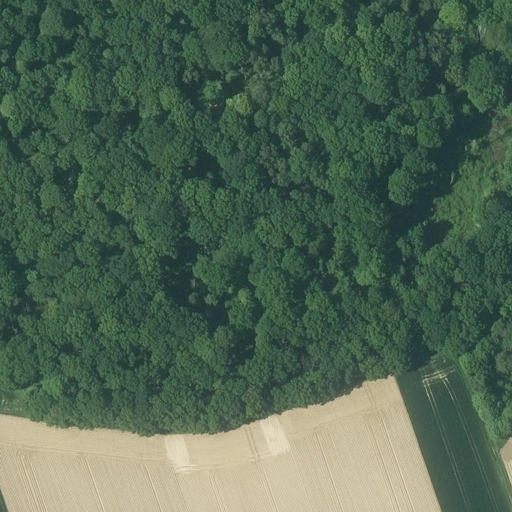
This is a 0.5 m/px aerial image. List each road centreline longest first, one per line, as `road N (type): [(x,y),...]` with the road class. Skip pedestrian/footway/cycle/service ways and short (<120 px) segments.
road 1 (track): [(0,415),(170,438),(452,359),(464,366),(493,448)]
road 2 (track): [(109,0),(257,178),(445,359)]
road 3 (track): [(127,22),(0,108)]
